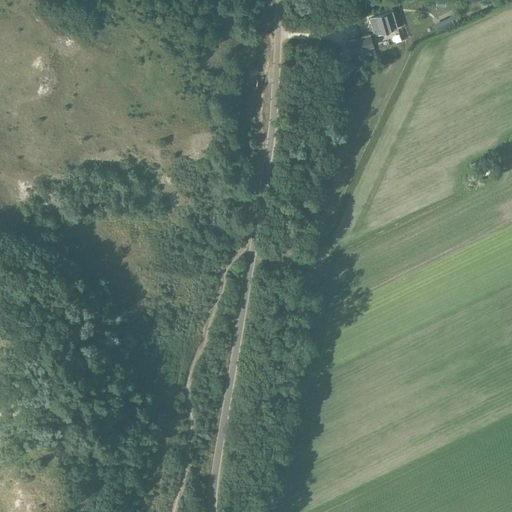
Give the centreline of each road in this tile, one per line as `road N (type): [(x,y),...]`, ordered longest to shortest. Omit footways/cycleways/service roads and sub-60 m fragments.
road 1 (unclassified): [(213,511),(271,138),(283,0)]
road 2 (track): [(255,254),(325,263),(326,275),(276,511)]
road 3 (unknown): [(172,511),(186,464),(192,361),(226,264),(255,254)]
road 4 (unknown): [(268,0),(262,141),(241,253)]
